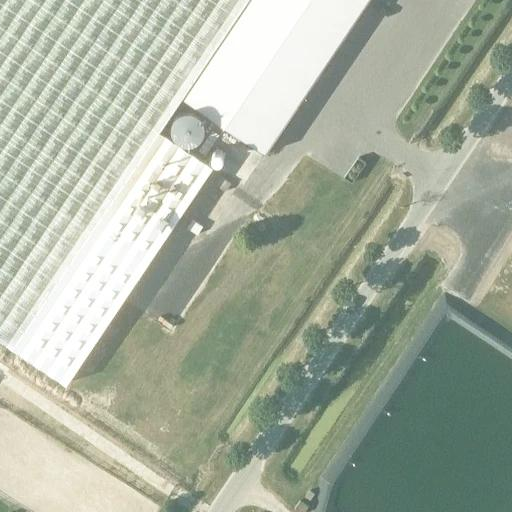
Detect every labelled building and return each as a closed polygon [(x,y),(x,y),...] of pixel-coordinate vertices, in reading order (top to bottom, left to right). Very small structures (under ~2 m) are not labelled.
[(0,0),(0,339),(66,384),(212,166),(159,131),(182,97),(265,153),(368,0),(0,0)] [(189,109),(186,109),(183,110),(180,111),(177,113),(175,115),(173,118),(172,121),(171,124),(171,127),(172,130),(173,133),(175,136),(177,138),(180,140),(183,142),(186,142),(189,142),(192,142),(195,141),(198,139),(200,137),(202,134),(203,132),(204,129),(205,126),(204,122),(203,119),(202,117),(200,114),(198,112),(195,110),(192,109),(189,109)] [(226,192),(231,181),(218,175),(213,186),(226,192)] [(195,194),(189,205),(201,212),(208,201),(195,194)] [(309,501),(314,494),(309,490),(304,497),(309,501)]
